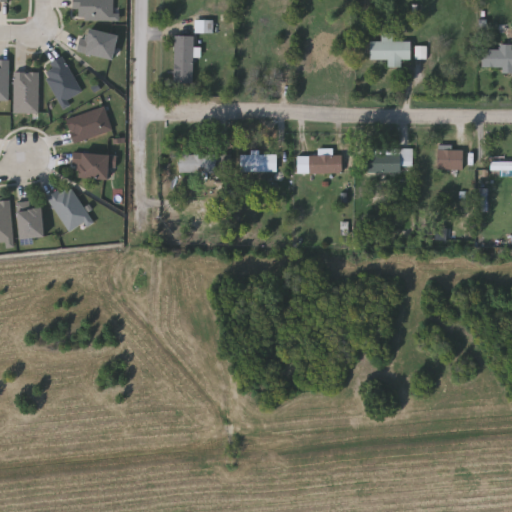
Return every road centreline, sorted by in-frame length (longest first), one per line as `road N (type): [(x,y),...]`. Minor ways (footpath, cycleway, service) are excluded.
road 1 (residential): [(511,119),(140,115)]
road 2 (residential): [(143,0),(139,235)]
